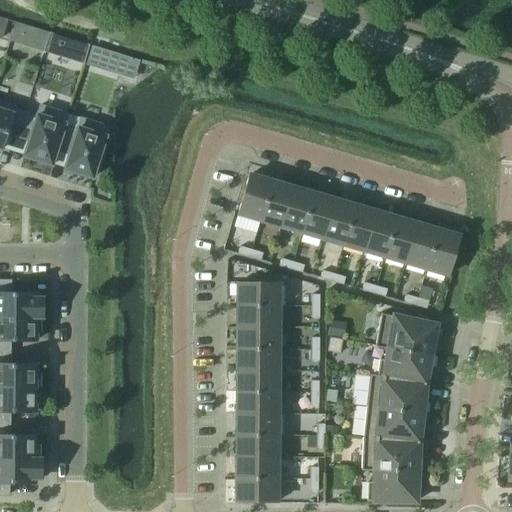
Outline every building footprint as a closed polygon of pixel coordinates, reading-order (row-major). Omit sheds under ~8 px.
[(15,23),(9,42),(17,44),(22,25),(15,23)] [(48,33),(42,52),(54,56),(60,36),(48,33)] [(94,47),(88,66),(102,70),(108,51),(94,47)] [(16,138),(24,112),(13,109),(14,106),(0,101),(0,149),(5,135),(16,138)] [(39,105),(36,116),(24,112),(16,138),(28,142),(23,157),(28,158),(28,157),(46,163),(46,164),(51,165),(55,151),(63,125),(67,114),(39,105)] [(80,118),(76,129),(63,125),(55,151),(68,155),(64,169),(68,171),(69,170),(87,176),(91,178),(99,152),(102,153),(106,140),(103,139),(107,127),(80,118)] [(258,220),(269,182),(261,179),(248,175),(244,187),(245,187),(240,202),(236,214),(239,215),(258,220)] [(269,182),(258,220),(280,226),(291,188),(279,184),(279,185),(269,182)] [(300,232),(312,194),(302,192),(303,191),(291,188),(280,226),(300,232)] [(332,200),(321,197),(312,194),(300,232),(321,239),(332,200)] [(332,200),(321,239),(343,245),(354,207),(344,204),(344,203),(332,200)] [(363,251),(374,212),(362,209),(354,207),(343,245),(363,251)] [(395,219),(386,216),(374,212),(363,251),(384,257),(395,219)] [(404,263),(415,224),(404,221),(395,219),(384,257),(404,263)] [(436,231),(427,228),(415,224),(404,263),(425,269),(436,231)] [(436,231),(425,269),(444,275),(447,276),(451,264),(450,264),(455,248),(455,249),(458,237),(445,233),(436,231)] [(247,258),(249,250),(239,247),(237,254),(247,258)] [(249,250),(247,258),(259,261),(262,253),(249,250)] [(289,270),(292,262),(280,259),(278,267),(289,270)] [(292,262),(289,270),(301,273),(303,265),(292,262)] [(332,282),(335,275),(322,271),(319,279),(332,282)] [(335,275),(332,282),(342,285),(344,277),(335,275)] [(9,281),(0,280),(0,316),(41,317),(41,298),(35,298),(35,294),(9,294),(9,281)] [(237,307),(277,306),(277,286),(277,283),(265,283),(249,283),(237,283),(236,297),(237,297),(237,307)] [(373,294),(375,286),(363,283),(361,291),(373,294)] [(375,286),(373,294),(384,297),(386,290),(375,286)] [(310,306),(318,306),(318,295),(310,295),(310,306)] [(414,306),(416,298),(405,295),(403,303),(414,306)] [(416,298),(414,306),(425,309),(428,302),(416,298)] [(236,329),(277,328),(277,306),(237,307),(237,316),(236,316),(236,329)] [(318,306),(310,306),(310,318),(318,318),(318,306)] [(374,345),(433,356),(436,338),(433,337),(435,325),(380,314),(374,345)] [(41,317),(0,316),(0,352),(9,353),(9,340),(35,341),(35,333),(40,333),(40,318),(41,318),(41,317)] [(329,321),(327,336),(340,338),(342,324),(329,321)] [(236,350),(276,350),(277,328),(236,329),(236,340),(237,340),(236,350)] [(310,349),(318,349),(318,338),(310,338),(310,349)] [(329,338),(327,351),(339,353),(341,340),(329,338)] [(429,374),(433,356),(374,345),(374,347),(387,349),(385,360),(379,359),(376,376),(369,375),(369,376),(424,384),(426,374),(429,374)] [(318,349),(310,349),(310,362),(318,362),(318,349)] [(236,372),(276,371),(276,350),(236,350),(236,359),(236,372)] [(9,353),(0,352),(0,388),(39,388),(39,373),(35,373),(35,365),(9,365),(9,353)] [(236,394),(276,393),(276,371),(236,372),(236,383),(236,394)] [(424,386),(424,384),(369,376),(365,407),(424,414),(426,395),(423,395),(424,386)] [(310,392),(318,392),(318,381),(310,381),(310,392)] [(39,388),(0,388),(0,423),(8,423),(9,411),(34,412),(34,404),(39,404),(39,388)] [(326,391),(325,401),(334,402),(334,391),(326,391)] [(318,392),(310,392),(309,405),(317,405),(318,392)] [(235,415),(276,414),(276,393),(236,394),(236,402),(235,415)] [(422,432),(424,414),(365,407),(362,438),(418,443),(419,432),(422,432)] [(236,437),(276,436),(276,414),(235,415),(235,426),(236,426),(236,437)] [(8,423),(0,423),(0,459),(40,460),(40,459),(39,459),(39,444),(34,444),(34,436),(8,436),(8,423)] [(324,435),(324,424),(316,424),(316,435),(324,435)] [(325,427),(325,435),(336,435),(337,428),(325,427)] [(316,448),(324,448),(324,435),(316,435),(316,448)] [(235,458),(275,458),(276,436),(236,437),(236,445),(235,445),(235,458)] [(417,453),(418,443),(362,438),(360,469),(420,472),(420,453),(417,453)] [(235,480),(275,479),(275,458),(235,458),(235,469),(235,480)] [(34,479),(40,479),(40,460),(0,459),(0,495),(8,495),(8,483),(34,483),(34,479)] [(309,479),(317,478),(317,468),(309,468),(309,479)] [(419,490),(420,472),(360,469),(360,471),(373,471),(373,483),(367,482),(366,502),(411,502),(415,502),(415,490),(419,490)] [(317,478),(309,479),(309,491),(317,491),(317,478)] [(275,479),(235,480),(235,488),(235,502),(247,502),(263,502),(275,502),(275,499),(275,479)]
